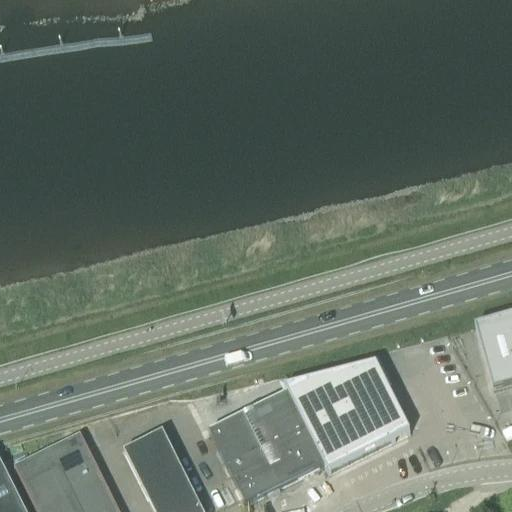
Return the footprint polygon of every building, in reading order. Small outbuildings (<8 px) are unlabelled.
[(511,320),(475,331),(492,395),(511,389),(511,320)] [(288,398),(210,437),(244,507),(323,468),(328,478),(410,437),(376,369),(285,392),(288,398)] [(151,511),(201,511),(163,436),(124,456),(151,511)] [(15,472),(33,508),(98,475),(81,439),(15,472)] [(0,511),(23,511),(0,465),(0,511)] [(33,508),(34,511),(116,511),(98,475),(33,508)]
